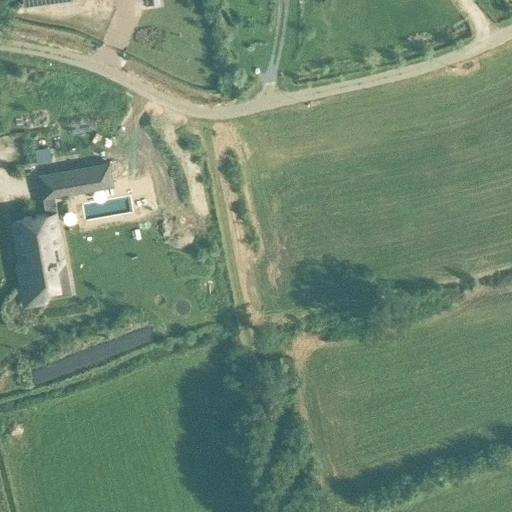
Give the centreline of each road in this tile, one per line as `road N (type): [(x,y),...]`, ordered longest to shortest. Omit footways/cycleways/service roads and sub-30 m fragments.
road 1 (residential): [(511,31),(392,77),(213,114),(161,100),(90,65),(0,45)]
road 2 (track): [(298,511),(213,114)]
